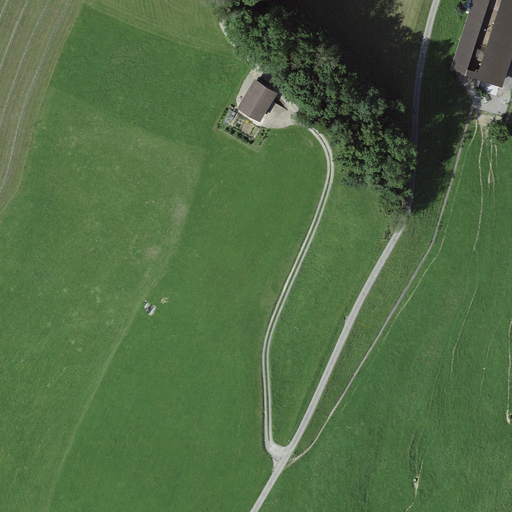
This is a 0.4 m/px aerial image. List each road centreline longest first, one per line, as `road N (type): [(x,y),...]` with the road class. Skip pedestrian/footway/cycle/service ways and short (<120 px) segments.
road 1 (track): [(258,511),(292,458),(396,229),(441,0)]
road 2 (track): [(218,0),(229,36),(324,142),(329,171),(269,341),(274,446),(288,465)]
